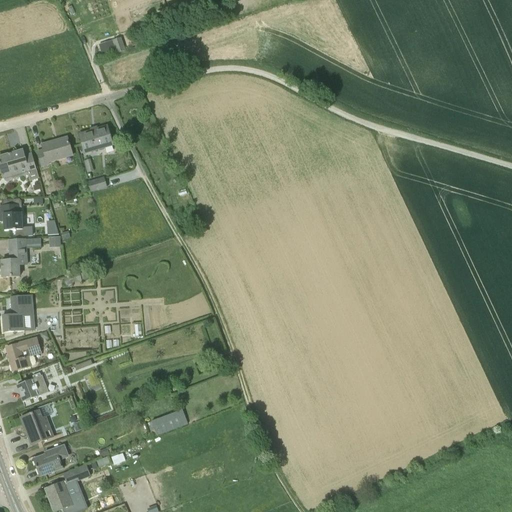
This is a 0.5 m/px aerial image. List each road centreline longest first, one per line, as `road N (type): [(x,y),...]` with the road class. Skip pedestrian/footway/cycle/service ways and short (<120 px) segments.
road 1 (unclassified): [(511,166),(374,127),(272,77),(235,68),(187,74),(0,128)]
road 2 (track): [(302,511),(262,442),(206,287),(106,97)]
